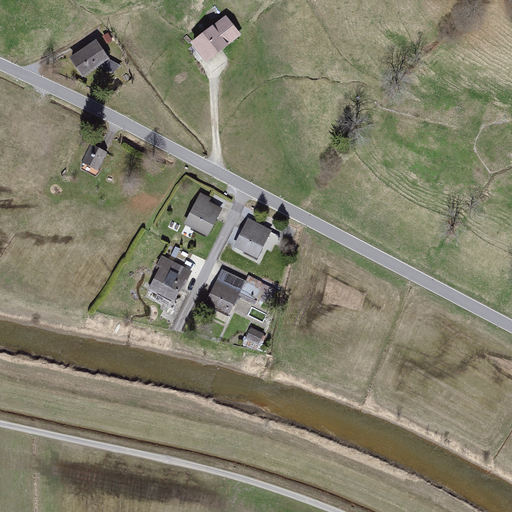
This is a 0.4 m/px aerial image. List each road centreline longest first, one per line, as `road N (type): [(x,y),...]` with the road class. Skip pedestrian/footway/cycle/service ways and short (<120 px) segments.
road 1 (tertiary): [(511,328),(140,129),(0,64)]
road 2 (track): [(0,426),(257,485),(321,511)]
road 3 (unknown): [(249,188),(176,331)]
